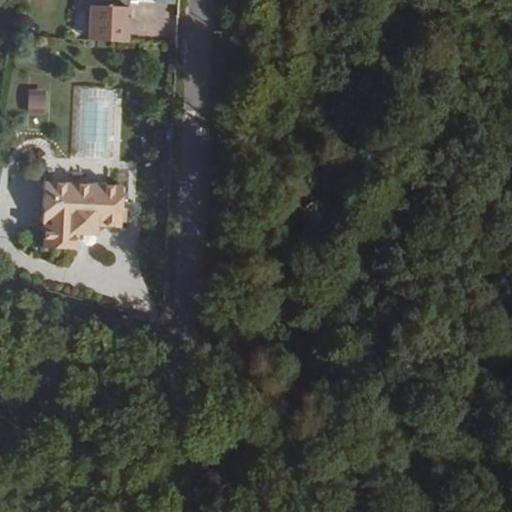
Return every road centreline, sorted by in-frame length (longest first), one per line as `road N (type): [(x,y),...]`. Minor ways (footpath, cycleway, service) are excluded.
road 1 (unclassified): [(214,0),(198,347)]
road 2 (residential): [(198,347),(0,292)]
road 3 (unclassified): [(198,347),(189,511)]
